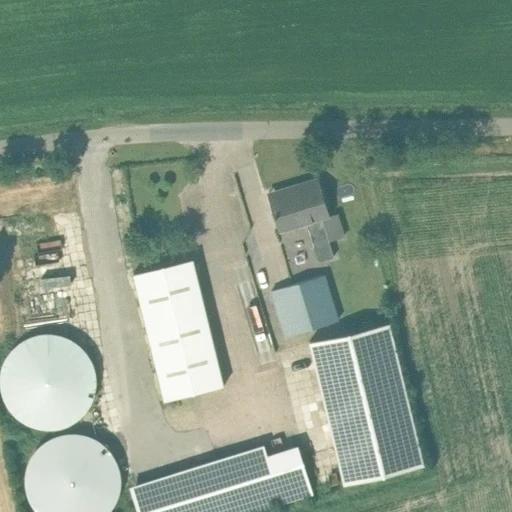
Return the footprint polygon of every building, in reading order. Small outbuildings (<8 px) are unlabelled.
[(302,188),(270,198),(276,217),(280,231),(307,223),(315,249),(319,263),(333,258),(329,245),(321,218),(329,216),(323,197),(317,178),(300,183),(302,188)] [(133,273),(164,399),(224,385),(193,258),(133,273)] [(324,275),(271,290),(285,337),(338,322),(324,275)] [(309,341),(343,483),(425,463),(391,322),(309,341)] [(40,428),(48,429),(56,428),(65,426),(72,423),(79,418),(85,412),(90,405),(94,397),(96,389),(97,380),(96,372),(94,364),(90,356),(85,349),(79,343),(72,338),(65,334),(56,332),(48,332),(40,332),(31,334),(24,338),(17,343),(11,349),(6,356),(2,364),(0,371),(0,388),(2,397),(6,405),(11,412),(17,418),(24,423),(31,426),(40,428)] [(108,511),(110,511),(114,504),(118,497),(120,488),(121,480),(120,472),(118,463),(115,456),(110,449),(104,443),(97,438),(89,434),(81,432),(72,431),(64,432),(56,434),(48,438),(41,443),(35,449),(31,456),(27,463),(25,472),(24,480),(25,488),(27,497),(31,504),(35,511),(36,511),(108,511)]
